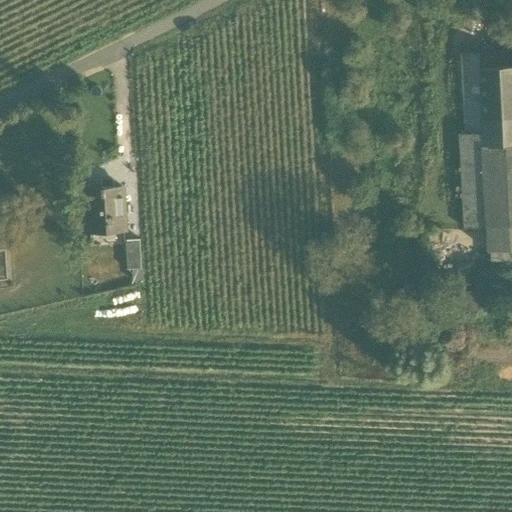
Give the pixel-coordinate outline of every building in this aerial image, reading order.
[(511,50),(478,52),(479,69),(511,66),(511,50)] [(461,53),(465,134),(482,133),(479,69),(478,52),(473,53),(461,53)] [(511,66),(479,69),(482,133),(483,147),(511,145),(511,66)] [(483,147),(482,133),(465,134),(459,134),(464,230),(486,229),(483,172),(484,172),(483,147)] [(511,145),(483,147),(484,172),(511,170),(511,145)] [(511,249),(511,170),(484,172),(483,172),(486,229),(488,251),(489,251),(511,249)] [(87,194),(90,234),(124,232),(121,186),(102,187),(102,193),(87,194)] [(126,239),(128,270),(141,269),(139,239),(126,239)]
